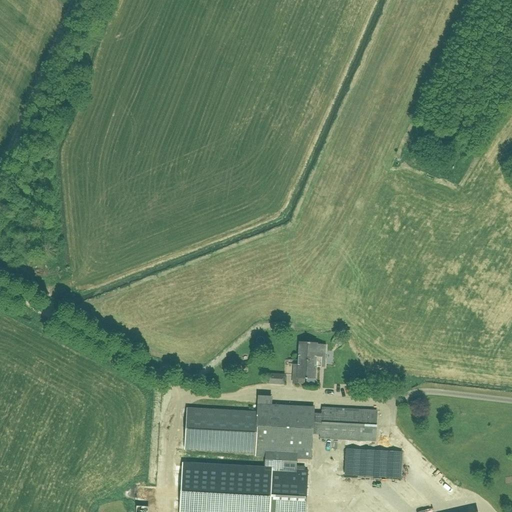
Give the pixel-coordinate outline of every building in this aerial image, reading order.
[(298,361),(316,362),(324,362),(324,357),(325,357),(326,345),(317,345),(317,343),(299,342),(298,361)] [(298,361),(298,365),(295,365),(295,370),(294,370),(293,383),(303,384),(303,379),(315,380),(316,362),(298,361)] [(268,375),(267,384),(284,385),(285,376),(268,375)] [(259,404),(273,404),(274,397),(260,396),(259,404)] [(181,511),(305,511),(307,472),(296,471),(296,460),(311,461),(314,409),(258,405),(258,414),(187,410),(185,450),(266,455),(265,470),(184,465),(181,511)] [(375,444),(377,413),(322,409),(320,440),(375,444)] [(352,451),(353,465),(403,464),(403,451),(352,451)] [(472,511),(470,496),(457,499),(458,506),(423,511),(472,511)]
